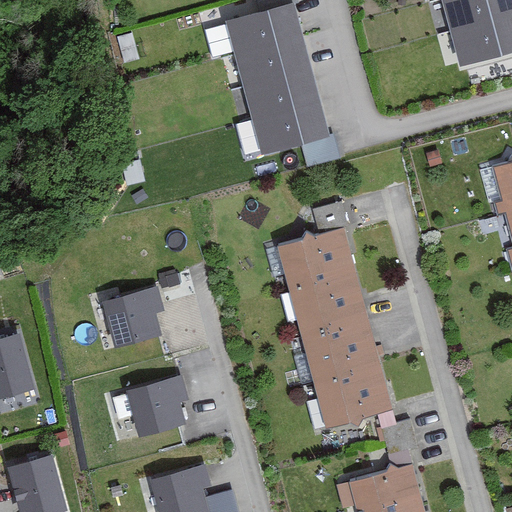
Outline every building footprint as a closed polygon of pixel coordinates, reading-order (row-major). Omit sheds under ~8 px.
[(511,0),(437,0),(455,64),(511,49),(511,0)] [(324,131),(287,2),(218,22),(255,150),(324,131)] [(511,161),(488,169),(511,252),(511,161)] [(343,225),(337,203),(308,210),(313,232),(343,225)] [(271,247),(322,426),(389,407),(339,228),(271,247)] [(110,348),(157,334),(151,313),(160,311),(153,286),(97,303),(110,348)] [(0,396),(29,388),(15,335),(0,339),(0,396)] [(134,436),(181,423),(175,402),(184,400),(177,375),(121,392),(134,436)] [(413,449),(407,421),(377,428),(384,456),(413,449)] [(46,511),(62,508),(47,455),(4,467),(16,511),(46,511)] [(155,511),(232,511),(227,491),(203,497),(201,489),(208,488),(202,464),(147,479),(155,511)] [(419,511),(407,464),(335,484),(342,510),(353,507),(354,511),(419,511)]
